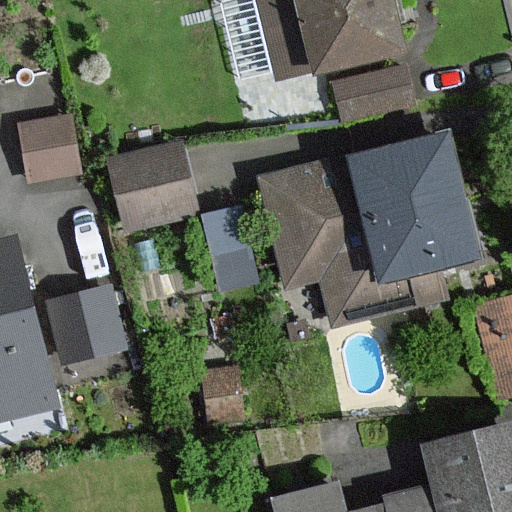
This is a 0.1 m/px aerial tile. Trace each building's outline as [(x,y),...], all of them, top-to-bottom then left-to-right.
[(259,0),(278,79),(314,71),(401,51),(389,0),(259,0)] [(411,102),(402,67),(336,84),(345,119),(411,102)] [(79,173),(69,116),(21,124),(30,181),(79,173)] [(452,135),(265,179),(280,243),(290,286),(322,279),(333,323),(445,297),(438,268),(481,259),(452,135)] [(197,214),(182,145),(112,160),(127,229),(197,214)] [(243,195),(205,200),(215,279),(253,274),(243,195)] [(13,238),(0,241),(0,418),(56,404),(13,238)] [(124,349),(110,288),(51,301),(65,362),(124,349)] [(511,297),(477,306),(499,399),(511,395),(511,297)] [(241,419),(237,369),(206,371),(210,421),(241,419)] [(511,511),(511,420),(409,443),(421,496),(347,511),(335,511),(330,488),(267,502),(269,511),(511,511)]
